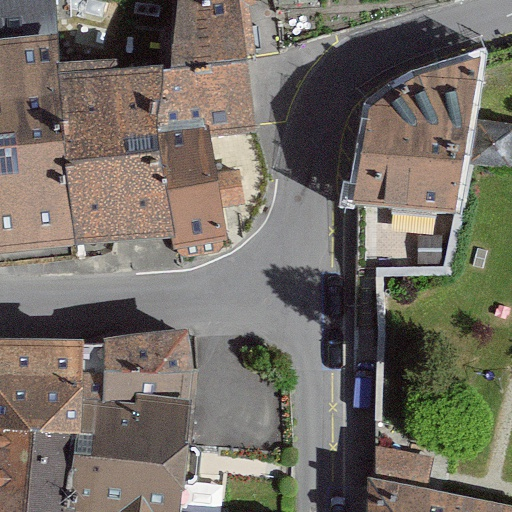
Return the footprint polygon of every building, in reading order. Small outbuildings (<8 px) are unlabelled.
[(0,0),(0,244),(75,239),(59,63),(55,0),(0,0)] [(176,0),(171,69),(163,70),(158,134),(173,232),(174,246),(227,237),(222,208),(245,205),(240,169),(217,172),(210,131),(253,127),(240,0),(176,0)] [(472,119),(484,55),(418,77),(368,110),(353,202),(359,203),(454,211),(463,164),(472,119)] [(59,63),(75,239),(173,232),(158,134),(163,70),(119,71),(118,59),(59,63)] [(511,124),(472,119),(463,164),(467,165),(511,169),(511,165),(511,124)] [(193,370),(187,332),(104,344),(0,341),(0,511),(72,511),(73,508),(90,507),(89,511),(181,511),(185,464),(188,421),(193,370)] [(435,457),(380,445),(380,482),(427,492),(435,457)] [(511,511),(511,509),(427,492),(380,482),(376,481),(374,511),(511,511)]
